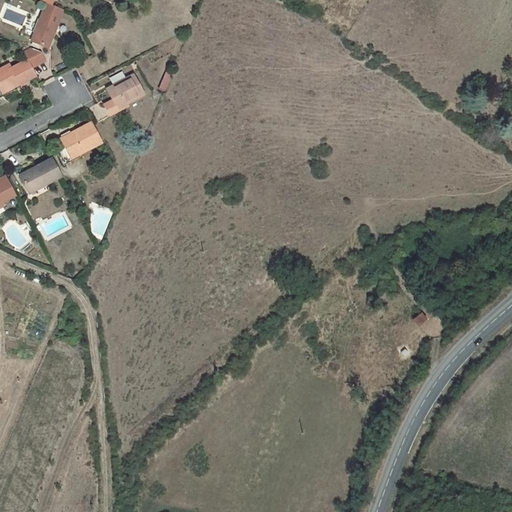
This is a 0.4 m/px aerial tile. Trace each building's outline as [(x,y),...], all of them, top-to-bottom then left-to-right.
[(51,4),(47,3),(32,41),(47,48),(63,9),(51,4)] [(23,53),(27,60),(30,66),(45,58),(42,52),(32,48),(23,53)] [(17,81),(19,85),(35,76),(30,66),(27,60),(11,69),(9,65),(0,69),(0,89),(0,90),(17,81)] [(171,75),(167,74),(160,90),(164,92),(171,75)] [(115,85),(107,89),(113,100),(104,105),(105,107),(114,103),(117,109),(126,104),(144,95),(133,75),(125,80),(126,82),(116,87),(115,85)] [(2,94),(19,85),(17,81),(0,90),(2,94)] [(114,103),(105,107),(110,116),(127,106),(126,104),(117,109),(114,103)] [(91,123),(76,131),(77,133),(62,141),(65,146),(71,159),(80,154),(101,143),(91,123)] [(77,133),(76,131),(61,139),(62,141),(77,133)] [(71,159),(65,146),(56,151),(64,166),(81,156),(80,154),(71,159)] [(43,182),(45,185),(61,177),(52,159),(19,176),(27,191),(43,182)] [(0,203),(1,203),(14,196),(5,177),(0,179),(0,203)] [(43,182),(27,191),(29,194),(45,185),(43,182)] [(422,318),(412,325),(417,332),(426,326),(422,318)]
